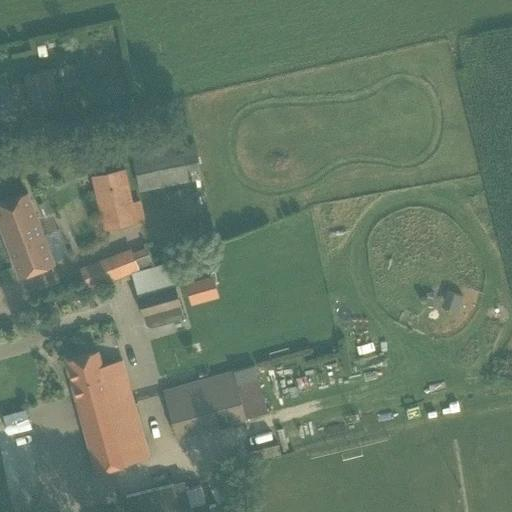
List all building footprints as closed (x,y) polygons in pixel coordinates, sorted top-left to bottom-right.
[(23,75),(32,116),(59,110),(49,69),(23,75)] [(0,122),(16,119),(9,87),(0,89),(0,122)] [(133,157),(140,190),(204,177),(197,144),(133,157)] [(93,191),(102,231),(137,222),(125,169),(97,175),(101,190),(93,191)] [(0,202),(0,227),(19,278),(54,265),(27,192),(0,202)] [(145,248),(131,253),(137,270),(151,264),(145,248)] [(102,259),(79,267),(87,289),(88,289),(90,288),(110,281),(102,259)] [(136,271),(131,272),(131,273),(132,275),(144,316),(154,313),(158,326),(184,318),(168,262),(139,270),(136,271)] [(181,279),(188,303),(217,295),(211,271),(181,279)] [(369,332),(354,335),(359,358),(373,356),(369,332)] [(65,361),(95,472),(147,458),(121,362),(101,367),(97,352),(65,361)] [(164,390),(178,439),(247,418),(246,417),(267,411),(258,379),(254,366),(233,372),(233,370),(198,380),(196,373),(191,374),(193,382),(164,390)] [(249,453),(252,462),(281,454),(279,445),(249,453)]
